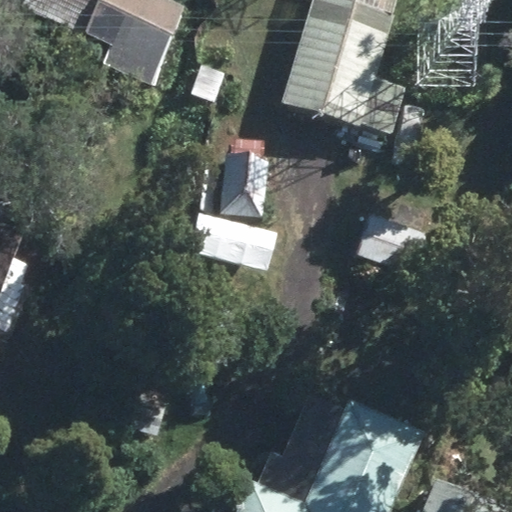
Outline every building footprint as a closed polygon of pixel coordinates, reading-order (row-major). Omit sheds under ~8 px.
[(194,10),(172,0),(34,0),(31,10),(94,37),(121,49),(112,67),(161,89),(169,71),(194,10)] [(388,25),(309,2),(275,115),(354,139),(355,136),(386,146),(400,99),(369,89),(388,25)] [(441,234),(368,209),(347,268),(420,294),(441,234)] [(0,318),(27,251),(0,240),(0,318)] [(314,506),(257,482),(244,511),(400,511),(434,434),(358,402),(314,506)] [(511,511),(511,505),(443,476),(427,511),(511,511)]
